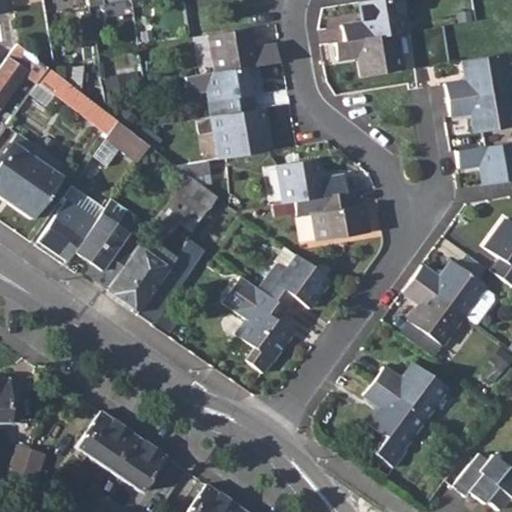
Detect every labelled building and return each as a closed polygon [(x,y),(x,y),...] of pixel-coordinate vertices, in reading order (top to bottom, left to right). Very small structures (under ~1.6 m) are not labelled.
[(342,26),(345,42),(398,33),(408,31),(402,0),(367,0),(360,1),(364,23),(342,26)] [(213,33),(219,72),(261,65),(282,62),(279,46),(259,49),(255,27),(213,33)] [(405,70),(398,33),(345,42),(336,43),(339,61),(360,58),(364,77),(405,70)] [(27,70),(40,78),(48,66),(18,43),(0,68),(0,110),(25,75),(23,74),(27,70)] [(448,84),(451,101),(511,89),(511,86),(510,73),(511,72),(511,51),(464,60),(469,81),(448,84)] [(263,80),(261,65),(219,72),(188,77),(191,96),(212,93),(215,117),(256,110),(254,96),(260,95),(258,81),(263,80)] [(37,81),(106,132),(115,119),(109,114),(48,66),(40,78),(37,81)] [(511,89),(451,101),(454,117),(474,113),(478,134),(511,128),(511,89)] [(222,160),(274,151),(272,136),(267,138),(264,125),(270,123),(267,108),(256,110),(215,117),(222,160)] [(106,132),(140,157),(149,145),(115,119),(106,132)] [(483,165),(486,186),(511,181),(511,142),(460,151),(463,169),(483,165)] [(0,158),(0,198),(31,220),(59,178),(10,144),(0,158)] [(294,200),(346,191),(343,177),(324,180),(320,159),(277,167),(284,202),(294,200)] [(210,163),(178,168),(185,173),(191,178),(213,174),(210,163)] [(176,186),(206,209),(215,197),(191,178),(185,173),(176,186)] [(66,202),(94,223),(100,215),(103,210),(69,185),(60,198),(66,202)] [(312,214),(317,242),(369,232),(367,217),(361,219),(358,205),(354,206),(351,190),(346,191),(294,200),(297,216),(312,214)] [(100,215),(126,233),(131,224),(130,216),(109,201),(103,210),(100,215)] [(73,253),(94,223),(66,202),(37,242),(67,262),(73,253)] [(364,204),(358,205),(361,219),(367,217),(364,204)] [(82,274),(105,290),(136,244),(123,237),(126,233),(100,215),(94,223),(73,253),(89,265),(82,274)] [(482,247),(496,257),(501,261),(493,272),(511,286),(511,224),(503,218),(482,247)] [(157,286),(174,259),(141,237),(136,244),(105,290),(139,313),(157,286)] [(174,259),(157,286),(171,295),(203,250),(187,238),(174,259)] [(272,264),(275,266),(283,273),(295,255),(284,247),(272,264)] [(456,267),(474,280),(484,266),(467,253),(456,267)] [(257,290),(280,307),(288,295),(295,301),(309,310),(330,281),(295,255),(283,273),(275,266),(257,290)] [(488,269),(493,272),(501,261),(496,257),(488,269)] [(410,277),(461,315),(481,288),(482,286),(474,280),(456,267),(448,261),(436,278),(418,266),(410,277)] [(257,290),(239,277),(220,304),(244,322),(234,337),(253,350),(244,363),(261,376),(291,334),(278,325),(272,321),(281,307),(280,307),(257,290)] [(404,320),(439,345),(461,315),(410,277),(399,291),(416,303),(404,320)] [(157,286),(139,313),(153,323),(171,295),(157,286)] [(490,295),(481,288),(461,315),(474,324),(491,300),(490,295)] [(287,312),(295,301),(288,295),(280,307),(281,307),(287,312)] [(287,312),(281,307),(272,321),(278,325),(287,312)] [(370,381),(422,419),(443,389),(409,364),(397,380),(380,368),(370,381)] [(0,423),(8,424),(8,380),(0,380),(0,423)] [(377,408),(365,425),(381,437),(370,452),(391,468),(403,452),(399,450),(422,419),(370,381),(359,395),(377,408)] [(73,448),(106,470),(131,432),(99,410),(73,448)] [(106,470),(137,491),(162,454),(131,432),(106,470)] [(15,443),(5,473),(14,476),(21,445),(15,443)] [(21,445),(14,476),(19,478),(29,448),(21,445)] [(29,448),(19,478),(33,482),(42,452),(29,448)] [(463,491),(472,498),(476,495),(478,497),(502,466),(487,454),(483,459),(475,453),(448,486),(460,495),(463,491)] [(493,509),(503,497),(511,485),(511,479),(501,470),(502,466),(478,497),(493,509)] [(182,511),(231,511),(236,505),(203,482),(182,511)] [(511,485),(503,497),(511,504),(511,485)]
